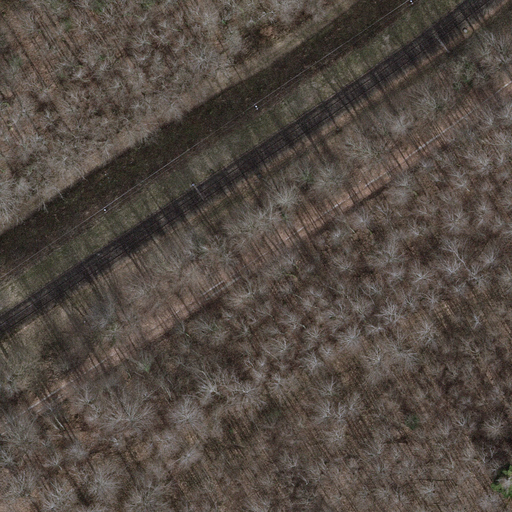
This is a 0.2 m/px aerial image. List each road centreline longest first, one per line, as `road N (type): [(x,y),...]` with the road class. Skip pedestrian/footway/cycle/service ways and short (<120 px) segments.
road 1 (track): [(511,78),(0,424)]
road 2 (track): [(0,225),(366,0)]
